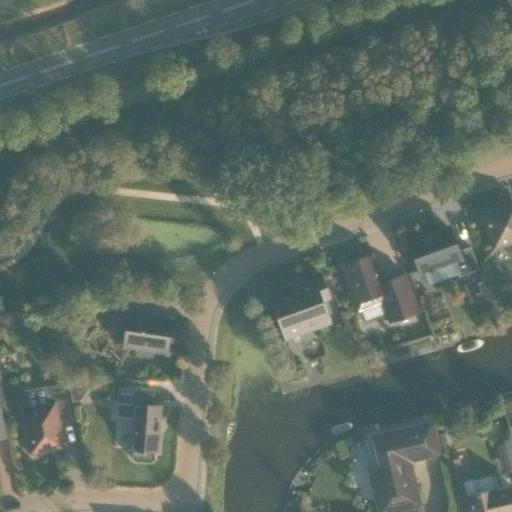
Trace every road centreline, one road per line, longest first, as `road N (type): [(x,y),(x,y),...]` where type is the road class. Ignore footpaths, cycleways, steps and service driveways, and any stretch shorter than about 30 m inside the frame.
road 1 (residential): [(16,511),(90,504),(184,508),(201,310),(215,285),(235,265),(511,162)]
road 2 (primary): [(0,89),(265,0)]
